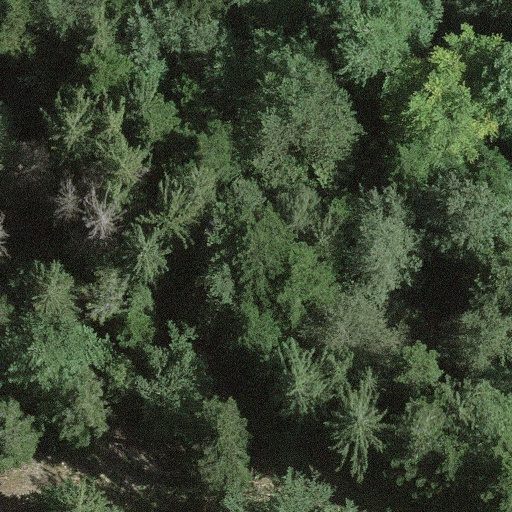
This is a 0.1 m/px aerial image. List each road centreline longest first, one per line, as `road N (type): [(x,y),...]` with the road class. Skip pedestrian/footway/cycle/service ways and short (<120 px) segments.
road 1 (track): [(192,511),(300,488),(340,511)]
road 2 (track): [(22,511),(57,492),(139,511)]
